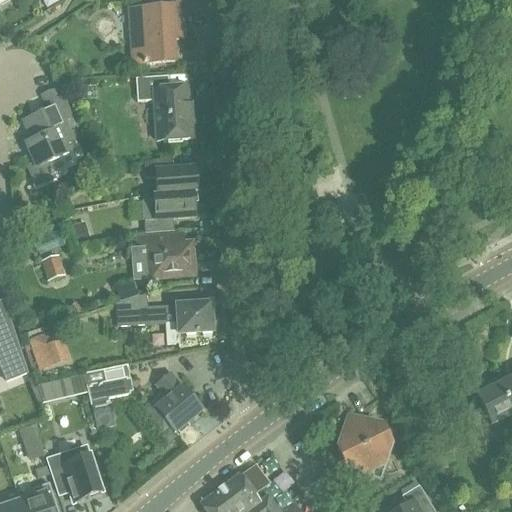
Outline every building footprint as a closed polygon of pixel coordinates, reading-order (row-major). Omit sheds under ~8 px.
[(146,10),(128,12),(132,67),(173,65),(172,39),(182,38),(180,1),(146,3),(146,10)] [(158,79),(134,81),(136,104),(153,103),(155,143),(191,141),(190,126),(193,126),(191,104),(189,104),(188,89),(159,91),(158,79)] [(53,177),(47,164),(67,155),(64,147),(71,143),(56,108),(22,123),(31,143),(24,145),(33,165),(27,168),(36,188),(37,188),(37,187),(53,180),(52,178),(53,177)] [(155,197),(195,194),(194,170),(172,171),(171,158),(142,165),(143,180),(154,179),(155,196),(155,197)] [(155,197),(155,196),(141,197),(143,222),(144,235),(172,233),(172,221),(193,219),(192,200),(196,199),(195,194),(155,197)] [(55,222),(71,216),(66,204),(50,210),(55,222)] [(85,225),(70,230),(77,252),(92,247),(85,225)] [(132,282),(153,281),(191,278),(189,247),(181,247),(181,239),(138,242),(139,251),(130,251),(132,282)] [(63,279),(56,258),(41,263),(48,284),(63,279)] [(179,346),(178,337),(211,334),(209,306),(191,307),(190,302),(175,302),(176,308),(145,310),(144,296),(115,305),(116,329),(146,327),(164,326),(166,347),(179,346)] [(0,367),(6,383),(26,375),(9,322),(0,325),(0,367)] [(56,331),(27,342),(38,372),(69,362),(61,341),(60,342),(56,331)] [(125,368),(82,377),(89,410),(107,406),(107,402),(128,398),(124,382),(128,381),(125,368)] [(174,434),(176,432),(179,436),(188,428),(185,425),(199,413),(181,391),(180,391),(168,377),(156,387),(162,395),(143,411),(162,433),(168,427),(174,434)] [(473,392),(491,427),(511,415),(511,380),(500,387),(496,380),(473,392)] [(383,465),(389,446),(380,428),(360,422),(343,431),(337,450),(346,468),(366,474),(383,465)] [(68,492),(72,504),(101,495),(86,449),(57,458),(60,466),(48,470),(57,495),(68,492)] [(270,511),(262,501),(259,503),(239,476),(199,506),(203,511),(270,511)] [(34,499),(20,504),(22,511),(57,511),(49,485),(32,491),(34,499)] [(432,511),(418,488),(401,498),(407,508),(400,511),(432,511)]
